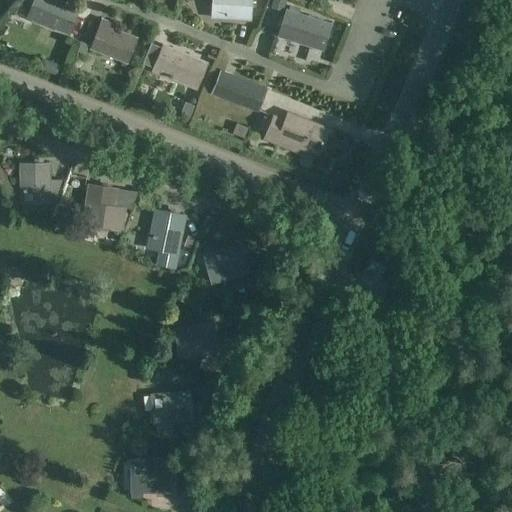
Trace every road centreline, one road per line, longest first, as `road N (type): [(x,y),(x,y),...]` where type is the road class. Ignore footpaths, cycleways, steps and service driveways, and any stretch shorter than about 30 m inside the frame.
road 1 (unclassified): [(355,217),(0,74)]
road 2 (unclassified): [(255,511),(283,386),(355,217)]
road 3 (unclassified): [(355,217),(449,0)]
